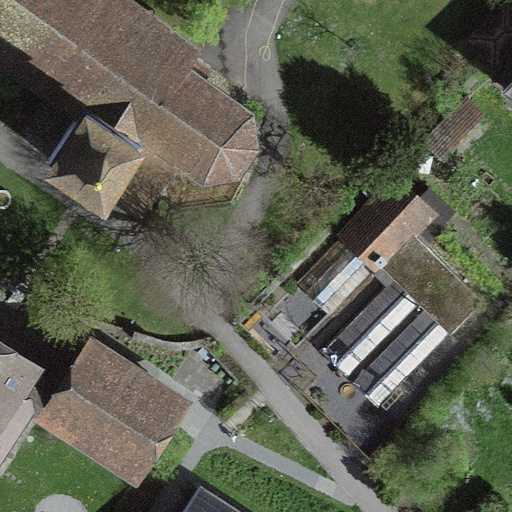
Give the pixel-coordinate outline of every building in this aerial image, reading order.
[(196,55),(121,0),(0,0),(0,53),(81,108),(48,158),(105,197),(124,169),(156,191),(179,157),(204,174),(236,170),(254,144),(248,112),(186,67),(196,55)] [(511,45),(511,9),(506,3),(470,35),(490,57),(494,62),(511,45)] [(480,114),(464,99),(426,137),(442,153),(480,114)] [(398,177),(274,302),(309,337),(381,264),(394,277),(322,350),(347,375),(420,302),(424,306),(351,380),(377,405),(482,300),(424,242),(443,222),(398,177)] [(0,410),(28,368),(0,349),(0,410)] [(166,406),(93,358),(61,407),(134,454),(166,406)] [(239,511),(198,487),(182,511),(239,511)]
